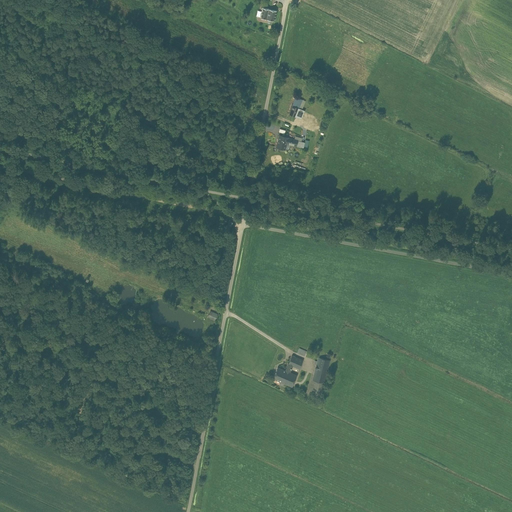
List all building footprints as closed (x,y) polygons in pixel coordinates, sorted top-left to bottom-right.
[(269,9),(268,13),(261,11),(260,11),(259,17),(274,21),(277,10),(269,9)] [(298,108),(295,116),(301,119),(304,110),(302,110),(305,102),(301,100),(298,108)] [(298,108),(293,106),(290,114),(295,116),(298,108)] [(286,143),(288,138),(288,137),(284,136),(282,136),(280,135),(277,147),(285,149),(286,143)] [(303,360),(292,355),(286,370),(288,371),(290,372),(293,365),(299,368),(303,360)] [(318,357),(309,394),(320,397),(330,360),(318,357)] [(286,370),(278,367),(273,378),(281,381),(280,384),(282,385),(283,383),(288,371),(286,370)] [(288,371),(283,383),(292,386),(297,375),(290,372),(288,371)]
